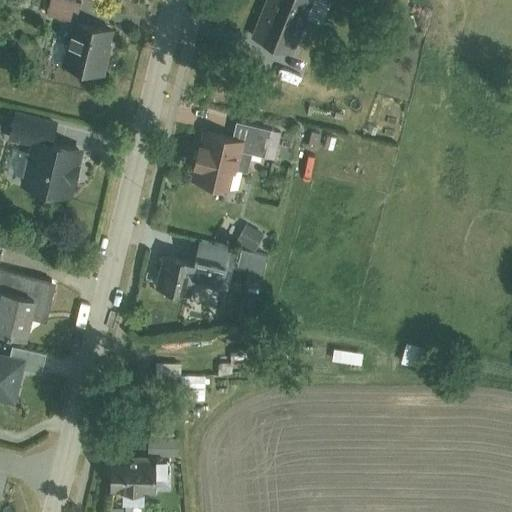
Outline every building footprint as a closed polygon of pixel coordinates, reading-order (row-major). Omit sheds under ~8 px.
[(80,0),(51,0),(49,11),(77,17),(80,0)] [(312,0),(267,0),(257,32),(297,45),(312,0)] [(115,25),(77,17),(67,64),(105,72),(115,25)] [(53,117),(19,109),(13,135),(34,140),(24,187),(68,197),(81,142),(49,134),(53,117)] [(193,179),(229,187),(235,163),(240,164),(244,147),(277,154),(283,127),(240,118),(238,131),(205,124),(193,179)] [(176,304),(182,279),(224,290),(233,251),(182,239),(176,261),(158,257),(148,297),(176,304)] [(38,289),(34,304),(49,307),(57,274),(0,262),(4,246),(0,245),(0,281),(4,282),(38,289)] [(38,289),(4,282),(0,302),(0,327),(28,333),(34,304),(38,289)] [(44,369),(48,350),(12,343),(11,351),(0,348),(0,400),(16,404),(24,365),(44,369)] [(126,486),(126,498),(145,498),(145,488),(161,487),(161,469),(170,469),(170,456),(158,456),(158,450),(112,450),(113,486),(126,486)]
